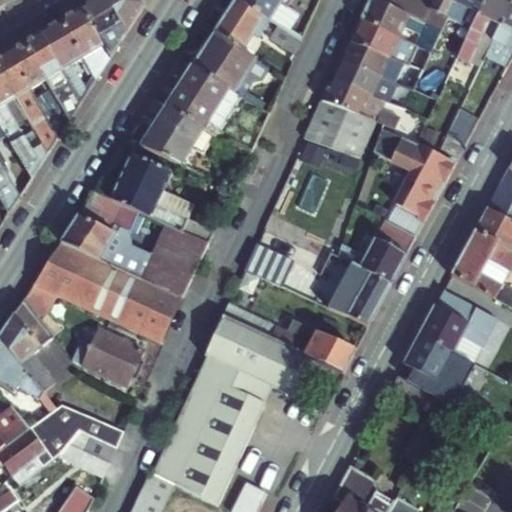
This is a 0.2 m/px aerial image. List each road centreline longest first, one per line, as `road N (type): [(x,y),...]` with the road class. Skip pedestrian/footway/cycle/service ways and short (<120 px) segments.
road 1 (residential): [(352,0),(99,511)]
road 2 (residential): [(306,511),(511,120)]
road 3 (tertiary): [(182,0),(0,281)]
